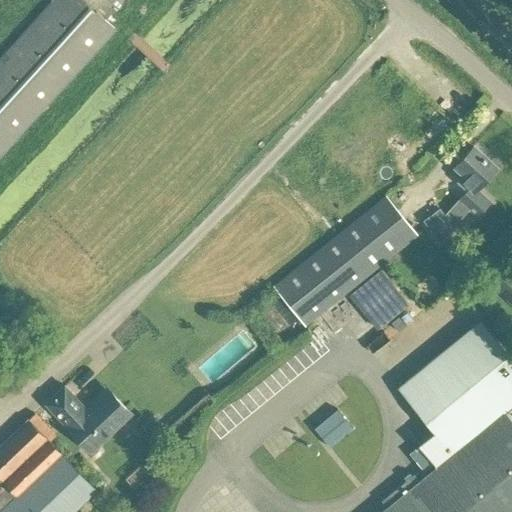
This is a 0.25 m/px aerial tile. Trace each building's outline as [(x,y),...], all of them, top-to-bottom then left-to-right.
[(0,156),(115,29),(82,0),(53,0),(0,58),(0,156)] [(475,215),(488,201),(476,190),(496,168),(472,146),(454,166),(464,174),(458,181),(467,189),(444,213),(439,207),(422,220),(438,241),(455,229),(453,226),(468,209),(475,215)] [(305,324),(416,235),(385,197),(274,287),(305,324)] [(511,268),(509,266),(491,284),(511,305),(511,268)] [(511,511),(511,360),(480,321),(399,387),(434,430),(418,443),(437,466),(418,481),(413,475),(381,501),(386,507),(380,511),(511,511)] [(84,406),(64,386),(45,404),(89,449),(128,412),(106,390),(90,406),(87,403),(84,406)] [(329,446),(352,428),(337,408),(314,427),(329,446)] [(0,511),(72,511),(95,491),(96,491),(29,420),(0,446),(0,511)]
